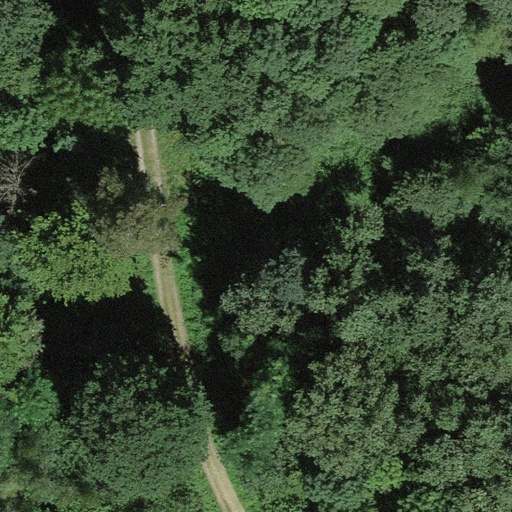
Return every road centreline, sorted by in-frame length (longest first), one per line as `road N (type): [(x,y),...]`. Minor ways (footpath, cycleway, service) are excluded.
road 1 (track): [(137,0),(153,217),(205,466),(234,511)]
road 2 (track): [(153,217),(9,0)]
